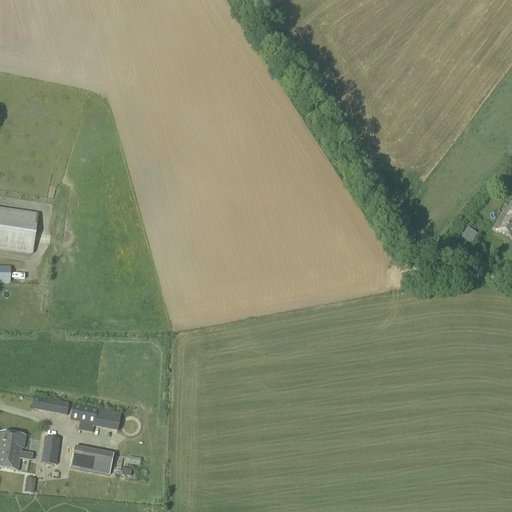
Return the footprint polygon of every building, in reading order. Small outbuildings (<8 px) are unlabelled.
[(511,204),(510,204),(504,214),(503,213),(493,230),(511,240),(511,204)] [(0,250),(31,255),(37,216),(0,209),(0,250)] [(27,263),(17,267),(20,273),(29,269),(27,263)] [(93,267),(78,270),(80,281),(95,278),(93,267)] [(66,417),(68,404),(33,398),(31,411),(66,417)] [(117,433),(120,414),(72,405),(68,422),(79,425),(78,432),(92,434),(93,429),(117,433)] [(20,454),(21,450),(23,450),(25,438),(0,433),(0,449),(13,451),(13,453),(20,454)] [(56,467),(59,440),(44,438),(40,465),(56,467)] [(27,455),(20,454),(13,453),(13,451),(0,449),(0,469),(17,472),(19,460),(26,461),(27,455)] [(109,476),(113,457),(74,449),(70,468),(109,476)] [(26,480),(24,494),(33,495),(35,481),(26,480)]
